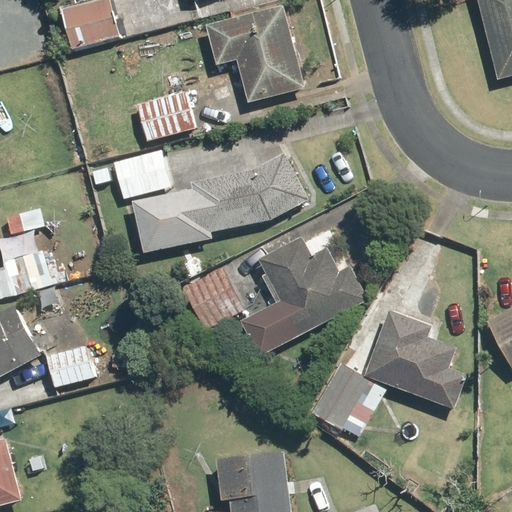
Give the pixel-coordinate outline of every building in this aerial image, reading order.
[(116,0),(112,0),(69,12),(79,49),(126,36),(116,0)] [(506,81),(511,79),(511,0),(490,0),(485,2),(506,81)] [(293,7),(214,26),(224,67),(247,62),(257,102),(313,89),(293,7)] [(193,94),(143,107),(152,143),(202,130),(193,94)] [(171,151),(121,163),(129,199),(180,186),(171,151)] [(201,189),(143,201),(155,254),(223,238),(221,232),(277,222),(321,198),(291,153),(265,163),(266,168),(201,189)] [(0,254),(8,249),(0,235),(0,254)] [(325,254),(315,235),(264,263),(285,303),(249,323),(267,358),(376,299),(358,266),(351,270),(338,247),(325,254)] [(214,331),(252,309),(230,270),(192,291),(214,331)] [(0,311),(0,373),(5,382),(50,356),(20,304),(2,314),(0,311)] [(511,354),(511,309),(493,320),(511,354)] [(459,369),(467,348),(437,336),(440,328),(399,312),(374,376),(459,409),(473,374),(459,369)] [(94,349),(52,360),(60,389),(101,378),(94,349)] [(391,390),(350,368),(324,417),(365,439),(391,390)] [(0,509),(28,502),(12,440),(0,442),(0,509)] [(298,511),(291,453),(226,460),(231,503),(238,503),(239,511),(298,511)]
